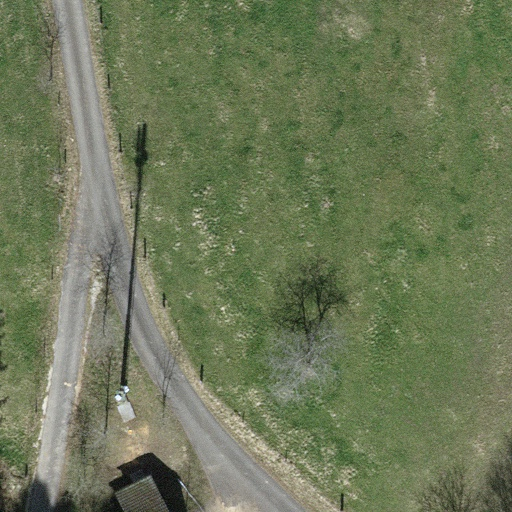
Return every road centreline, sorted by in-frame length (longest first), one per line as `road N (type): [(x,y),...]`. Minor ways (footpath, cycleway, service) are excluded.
road 1 (unclassified): [(286,511),(192,433),(88,187),(62,0)]
road 2 (track): [(88,187),(59,475),(42,511)]
